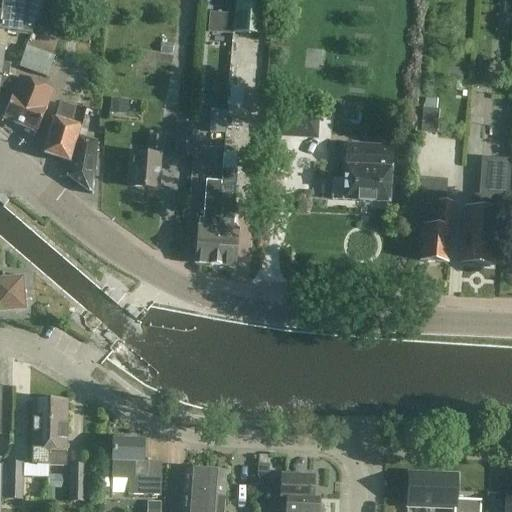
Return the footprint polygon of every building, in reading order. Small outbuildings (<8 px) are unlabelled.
[(0,89),(6,90),(10,66),(2,65),(6,33),(30,36),(43,0),(1,0),(1,6),(0,6),(0,89)] [(235,0),(233,33),(263,35),(265,0),(235,0)] [(19,63),(50,73),(56,54),(26,43),(19,63)] [(11,97),(3,120),(36,135),(53,93),(44,89),(47,82),(17,69),(8,95),(11,97)] [(245,104),(246,85),(234,85),(233,104),(245,104)] [(42,155),(70,163),(78,136),(81,128),(81,127),(73,125),(73,123),(71,122),(75,109),(59,105),(55,121),(52,120),(42,155)] [(316,139),(317,116),(281,114),(280,137),(316,139)] [(204,132),(224,132),(224,121),(204,120),(204,132)] [(177,123),(176,157),(194,157),(195,124),(177,123)] [(78,136),(70,163),(66,178),(92,196),(95,141),(78,136)] [(161,159),(163,138),(149,137),(148,156),(134,155),(131,189),(157,191),(160,158),(161,159)] [(389,206),(394,141),(347,138),(345,181),(334,180),(332,201),(343,202),(343,203),(389,206)] [(510,175),(486,173),(484,198),(476,197),(472,200),(472,210),(467,209),(463,264),(465,265),(465,267),(474,267),(475,265),(493,267),(494,250),(497,251),(500,213),(507,214),(510,175)] [(419,181),(417,203),(427,204),(422,261),(446,263),(449,229),(451,230),(453,205),(442,204),(444,183),(419,181)] [(221,184),(217,231),(215,267),(234,268),(237,232),(232,231),(233,217),(237,216),(237,207),(234,205),(235,185),(221,184)] [(196,265),(215,267),(217,231),(198,229),(196,265)] [(3,281),(0,281),(0,311),(24,310),(23,302),(25,301),(23,277),(2,279),(3,281)] [(32,403),(31,405),(26,405),(26,417),(31,417),(31,452),(30,466),(48,467),(49,452),(50,452),(50,434),(47,434),(48,403),(32,403)] [(64,467),(65,453),(66,453),(67,404),(48,403),(47,434),(50,434),(50,452),(49,452),(48,467),(64,467)] [(142,442),(125,442),(123,439),(116,439),(113,442),(112,442),(111,481),(128,481),(127,497),(160,498),(161,464),(142,463),(142,442)] [(22,501),(23,466),(7,465),(6,501),(22,501)] [(85,504),(85,467),(69,467),(69,504),(85,504)] [(203,508),(206,473),(186,471),(182,511),(204,511),(205,509),(203,508)] [(205,509),(204,511),(222,511),(225,474),(206,473),(203,508),(205,509)] [(313,500),(314,477),(281,475),(280,499),(285,499),(313,500)] [(456,477),(408,475),(407,508),(453,510),(452,511),(479,511),(480,502),(455,501),(456,477)] [(267,498),(268,486),(257,485),(256,498),(267,498)] [(319,500),(313,500),(285,499),(284,511),(322,511),(323,507),(319,505),(319,500)]
